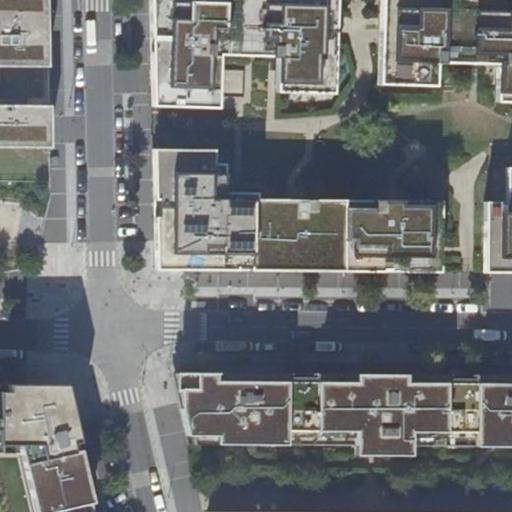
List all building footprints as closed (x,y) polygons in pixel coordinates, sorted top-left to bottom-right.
[(45,0),(0,0),(0,147),(48,148),(45,0)] [(334,0),(147,0),(150,104),(217,106),(219,57),(222,57),(271,58),(271,72),(277,72),(276,89),(285,89),(332,90),(334,0)] [(511,0),(379,0),(377,85),(434,87),(434,64),(470,65),(477,65),(496,66),(495,103),(511,103),(511,0)] [(482,273),(511,273),(511,154),(493,155),(493,203),(483,203),(482,273)] [(438,248),(439,202),(396,202),(389,202),(297,201),(288,201),(256,200),(256,194),(241,194),(233,194),(223,194),(223,166),(212,166),(212,156),(151,157),(153,271),(438,273),(438,256),(438,248)] [(511,381),(405,379),(404,370),(354,370),(354,379),(213,378),(213,370),(176,370),(175,391),(184,436),(189,436),(191,444),(353,445),(353,454),(409,454),(408,446),(511,445),(511,381)] [(92,511),(63,385),(0,385),(0,457),(23,458),(33,511),(92,511)]
